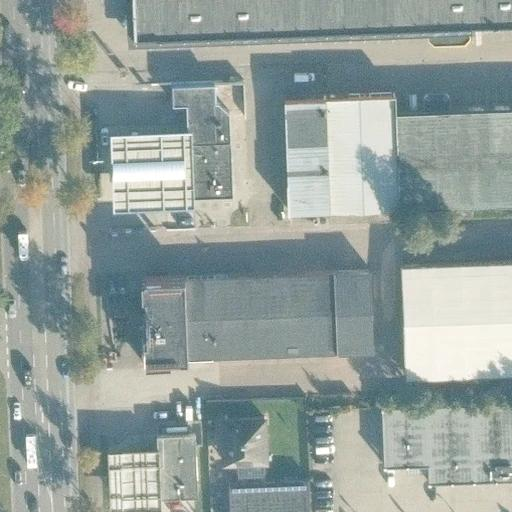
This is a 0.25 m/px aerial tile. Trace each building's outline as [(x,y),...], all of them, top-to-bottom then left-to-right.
[(342,29),(340,0),(130,0),(131,36),(342,29)] [(511,0),(340,0),(342,29),(451,25),(511,23),(511,0)] [(187,102),(188,129),(190,194),(232,193),(230,111),(216,99),(215,82),(173,83),(173,102),(187,102)] [(397,92),(285,97),(288,213),(400,211),(397,112),(397,92)] [(511,207),(511,109),(439,111),(397,112),(400,211),(511,207)] [(195,206),(194,194),(193,128),(114,131),(116,208),(195,206)] [(511,258),(402,262),(406,376),(511,372),(511,258)] [(184,274),(187,355),(187,358),(212,357),(212,353),(372,348),(369,268),(184,274)] [(140,337),(142,360),(145,363),(171,362),(170,356),(172,356),(173,358),(179,361),(184,358),(184,355),(187,355),(184,274),(143,276),(145,312),(146,337),(142,337),(140,337)] [(428,464),(429,482),(511,479),(511,400),(379,406),(382,466),(428,464)] [(268,465),(267,415),(222,416),(222,465),(268,465)] [(160,444),(162,494),(201,493),(199,431),(160,432),(160,444)] [(162,504),(162,494),(160,444),(113,446),(115,505),(162,504)] [(232,482),(232,511),(308,511),(308,480),(232,482)]
